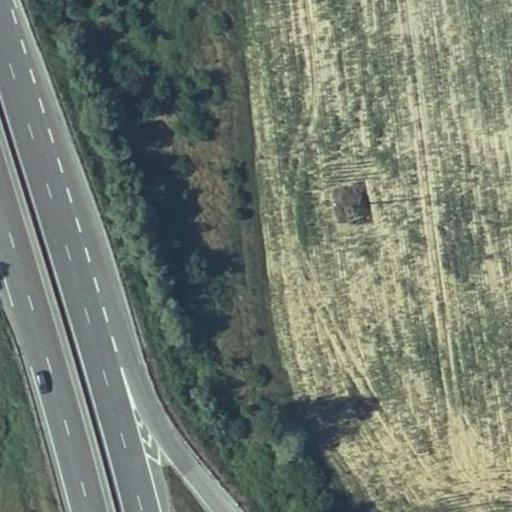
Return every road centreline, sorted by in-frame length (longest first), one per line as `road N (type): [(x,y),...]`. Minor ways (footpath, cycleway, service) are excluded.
road 1 (trunk): [(99,353),(0,37)]
road 2 (trunk): [(0,201),(89,511)]
road 3 (trunk): [(226,511),(99,353)]
road 4 (trunk): [(142,511),(99,353)]
